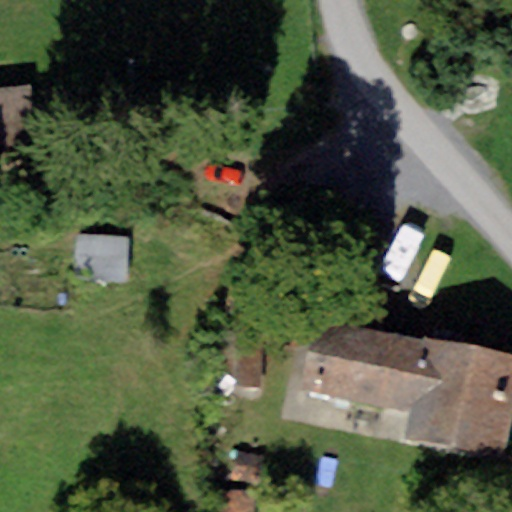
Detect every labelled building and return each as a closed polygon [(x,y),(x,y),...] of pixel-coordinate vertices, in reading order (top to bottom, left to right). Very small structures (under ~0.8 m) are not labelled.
[(42,89),(0,92),(0,150),(46,148),(42,89)] [(127,239),(79,237),(77,280),(126,282),(127,239)] [(418,343),(320,322),(305,392),(405,413),(418,343)] [(261,334),(215,334),(214,387),(260,387),(261,334)] [(511,406),(511,360),(418,343),(405,413),(400,441),(502,461),(511,406)] [(263,457),(234,452),(229,482),(258,486),(263,457)] [(253,511),(254,492),(221,492),(220,511),(253,511)]
